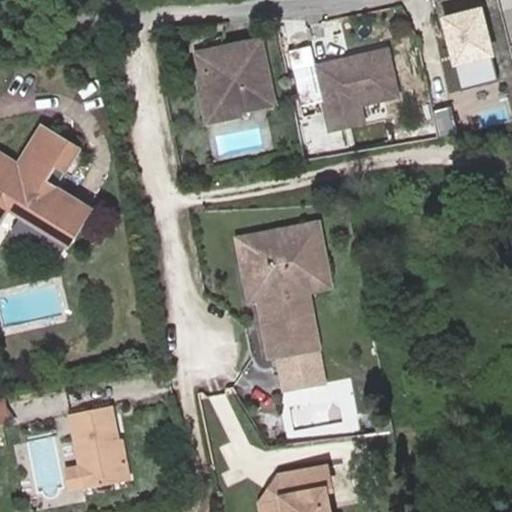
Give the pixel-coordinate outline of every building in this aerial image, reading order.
[(266,44),(202,56),(207,83),(212,109),(219,108),(220,112),(243,107),(244,114),(278,108),(266,44)] [(404,101),(393,55),(322,72),(332,117),(360,111),(404,101)] [(212,109),(207,83),(202,84),(210,126),(245,119),(244,114),(243,107),(220,112),(219,108),(212,109)] [(360,111),(332,117),(337,137),(365,130),(360,111)] [(0,150),(0,169),(14,178),(43,131),(37,127),(16,161),(0,150)] [(0,169),(0,205),(7,209),(60,242),(85,202),(54,183),(74,150),(43,131),(14,178),(0,169)] [(320,225),(243,240),(248,270),(258,269),(263,298),(274,356),(281,355),(287,385),(317,379),(311,349),(320,347),(308,288),(290,292),(285,271),(293,262),(326,256),(320,225)] [(331,284),(326,256),(293,262),(285,271),(290,292),(308,288),(331,284)] [(258,269),(248,270),(254,300),(263,298),(258,269)] [(6,396),(0,397),(0,421),(10,420),(6,396)] [(71,412),(80,460),(116,451),(114,439),(116,438),(110,406),(71,412)] [(375,421),(376,433),(393,430),(391,418),(375,421)] [(124,449),(121,437),(116,438),(114,439),(116,451),(124,449)] [(125,463),(124,449),(116,451),(119,464),(125,463)] [(116,451),(80,460),(85,487),(129,479),(125,463),(119,464),(116,451)] [(326,511),(325,494),(330,494),(328,472),(295,475),(297,487),(290,488),(283,498),(278,499),(263,499),(263,511),(326,511)] [(297,487),(295,475),(280,477),(269,491),(265,495),(263,499),(278,499),(283,498),(290,488),(297,487)]
